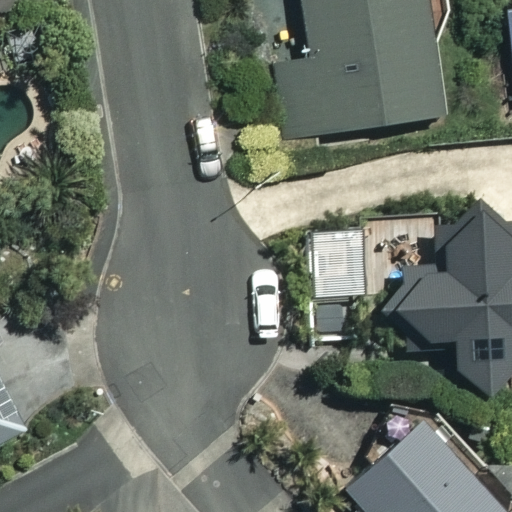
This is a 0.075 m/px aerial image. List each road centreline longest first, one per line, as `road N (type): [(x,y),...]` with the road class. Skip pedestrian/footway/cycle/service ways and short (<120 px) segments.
road 1 (residential): [(143,0),(189,310)]
road 2 (residential): [(12,511),(120,444),(158,392),(189,310)]
road 3 (residential): [(189,310),(201,427),(215,465),(254,511)]
